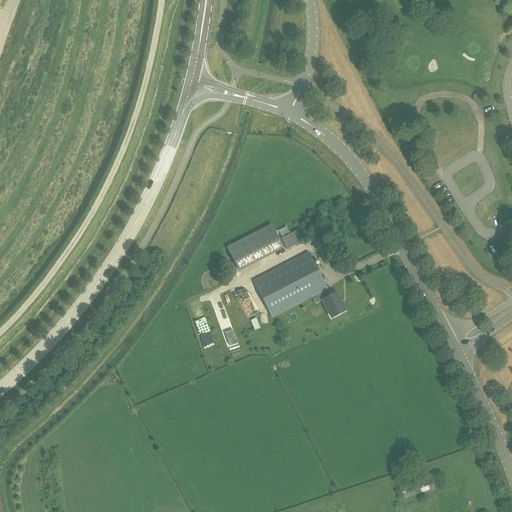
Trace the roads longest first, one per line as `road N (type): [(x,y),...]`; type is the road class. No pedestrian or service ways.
road 1 (tertiary): [(511,474),(366,183),(333,143),(288,113)]
road 2 (track): [(0,332),(64,255),(108,183),(150,64),(161,0)]
road 3 (secondary): [(0,386),(111,263),(153,186),(191,83)]
road 4 (track): [(446,175),(414,133),(428,103),(456,98),(472,107),(477,157)]
